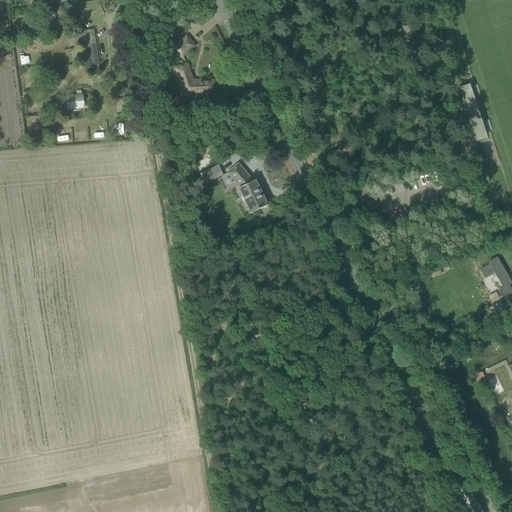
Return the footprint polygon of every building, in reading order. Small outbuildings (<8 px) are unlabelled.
[(84,45),(97,43),(95,29),(81,31),(84,45)] [(187,37),(179,43),(174,48),(181,57),(194,46),(187,37)] [(186,94),(204,93),(214,92),(213,82),(202,82),(203,81),(201,80),(201,81),(192,80),(187,65),(177,69),(186,94)] [(478,141),(488,138),(470,84),(460,87),(478,141)] [(83,94),(65,97),(67,111),(85,108),(83,94)] [(231,171),(228,173),(240,187),(239,188),(251,213),(268,205),(255,180),(253,181),(238,164),(231,171)] [(218,165),(202,173),(207,184),(223,175),(218,165)] [(502,288),(498,290),(502,297),(511,291),(511,290),(509,285),(511,283),(497,258),(489,263),(490,265),(480,270),(485,278),(493,273),(502,288)] [(502,301),(507,310),(511,307),(511,298),(510,296),(502,301)] [(501,302),(490,308),(496,319),(507,312),(501,302)]
